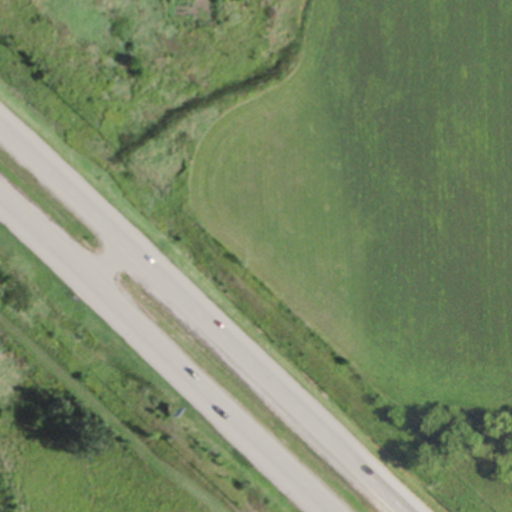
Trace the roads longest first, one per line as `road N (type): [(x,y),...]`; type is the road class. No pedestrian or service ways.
road 1 (motorway): [(408,511),(0,129)]
road 2 (motorway): [(0,197),(333,511)]
